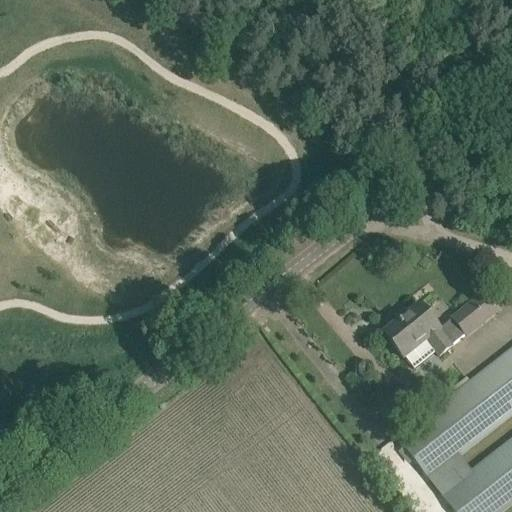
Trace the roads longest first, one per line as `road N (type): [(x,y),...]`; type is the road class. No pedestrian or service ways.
road 1 (tertiary): [(0,492),(352,220)]
road 2 (tertiary): [(420,163),(511,82)]
